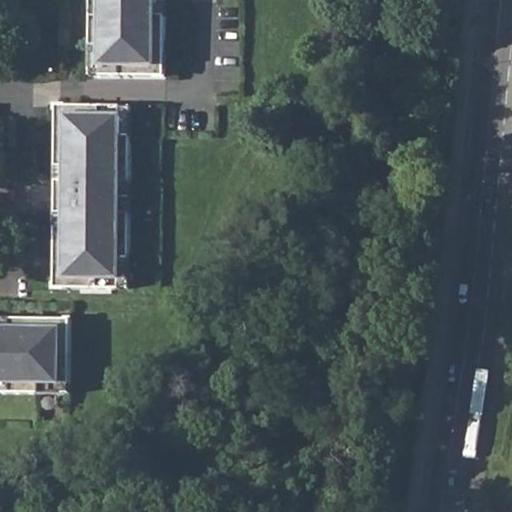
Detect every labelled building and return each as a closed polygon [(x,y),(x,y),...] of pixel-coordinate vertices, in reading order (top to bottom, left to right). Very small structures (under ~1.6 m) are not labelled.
[(102,0),(102,1),(92,1),(92,47),(102,47),(101,77),(166,77),(167,16),(158,16),(158,2),(167,2),(166,0),(102,0)] [(167,16),(167,2),(158,2),(158,16),(167,16)] [(101,77),(102,47),(92,47),(91,77),(101,77)] [(131,183),(132,138),(122,138),(122,108),(86,107),(58,107),(57,168),(66,168),(66,182),(57,182),(57,215),(65,215),(65,229),(57,229),(57,231),(56,290),(121,290),(121,260),(131,260),(131,214),(121,214),(121,183),(131,183)] [(132,138),(132,108),(122,108),(122,138),(132,138)] [(66,182),(66,168),(57,168),(57,182),(66,182)] [(131,214),(131,183),(121,183),(121,214),(131,214)] [(65,229),(65,215),(57,215),(57,229),(65,229)] [(131,290),(131,260),(121,260),(121,290),(131,290)] [(71,385),(72,320),(11,319),(11,328),(0,328),(0,394),(41,394),(41,385),(71,385)] [(0,328),(11,328),(11,319),(0,319),(0,328)] [(71,395),(71,385),(41,385),(41,394),(71,395)]
